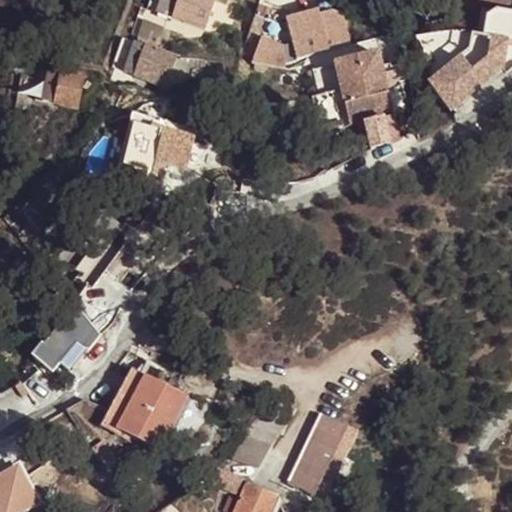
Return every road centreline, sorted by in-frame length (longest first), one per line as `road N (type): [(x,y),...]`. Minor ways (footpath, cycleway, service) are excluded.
road 1 (residential): [(122,328),(149,283),(217,227),(333,189),(438,139),(511,86)]
road 2 (residential): [(122,328),(309,399),(277,468),(294,511)]
road 3 (residential): [(0,438),(79,389),(122,328)]
